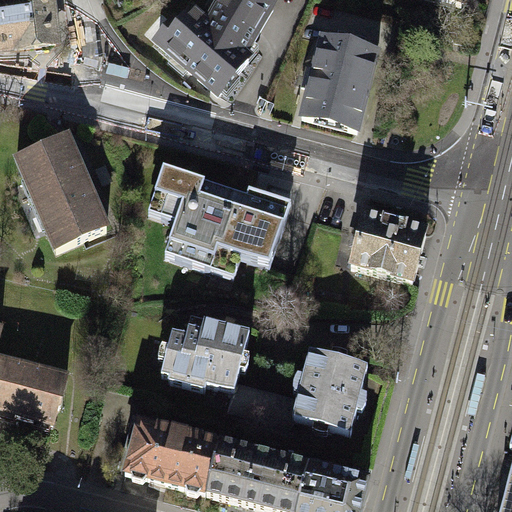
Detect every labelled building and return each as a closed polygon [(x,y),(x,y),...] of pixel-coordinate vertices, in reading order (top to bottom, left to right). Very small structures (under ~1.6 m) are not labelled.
[(0,0),(0,52),(56,46),(50,0),(0,0)] [(172,26),(154,46),(214,98),(245,63),(240,58),(249,46),(271,11),(250,0),(227,0),(227,1),(223,0),(205,29),(190,14),(176,31),(172,26)] [(461,0),(421,0),(459,10),(461,0)] [(308,89),(300,119),(353,133),(373,58),(319,43),(311,71),(305,70),(300,87),(308,89)] [(102,233),(63,140),(13,162),(23,185),(28,182),(48,230),(43,232),(53,254),(102,233)] [(106,167),(95,172),(102,188),(113,183),(106,167)] [(161,202),(164,208),(171,222),(180,225),(165,264),(165,272),(170,280),(178,284),(178,277),(191,282),(194,272),(206,271),(214,269),(224,269),(224,270),(231,270),(230,273),(237,272),(254,225),(254,218),(241,206),(218,199),(221,191),(198,183),(197,192),(173,183),(170,183),(166,186),(164,194),(161,202)] [(357,254),(351,277),(415,294),(430,237),(366,220),(361,236),(354,234),(349,252),(357,254)] [(0,410),(59,423),(70,370),(0,355),(0,339),(4,320),(0,318),(0,410)] [(172,337),(162,378),(170,380),(168,386),(203,395),(204,388),(231,395),(233,396),(236,387),(239,376),(244,377),(248,369),(248,361),(243,359),(248,339),(204,327),(201,337),(188,334),(186,340),(172,337)] [(296,403),(291,422),(294,423),(350,438),(356,413),(362,415),(365,406),(366,397),(361,396),(367,372),(309,356),(303,381),(296,379),(291,388),(292,397),(297,398),(296,403)] [(227,413),(254,420),(261,393),(236,387),(233,396),(231,395),(227,413)] [(271,396),(261,393),(254,420),(264,422),(271,396)] [(296,403),(271,396),(264,422),(292,430),(294,423),(291,422),(296,403)] [(200,496),(206,498),(219,448),(137,427),(124,476),(131,478),(133,485),(141,487),(145,483),(184,493),(186,500),(196,501),(200,496)] [(510,511),(511,441),(510,451),(511,451),(511,469),(500,511),(510,511)] [(206,498),(260,511),(297,511),(309,471),(219,448),(206,498)] [(361,511),(368,487),(309,471),(297,511),(361,511)]
